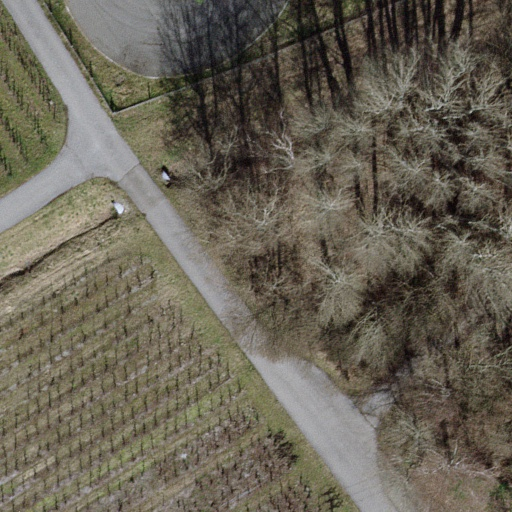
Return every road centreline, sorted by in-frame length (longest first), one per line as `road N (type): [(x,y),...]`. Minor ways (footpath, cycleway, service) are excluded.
road 1 (unclassified): [(385,511),(106,146)]
road 2 (track): [(511,347),(367,488)]
road 3 (unclassified): [(106,146),(17,0)]
road 4 (unclassified): [(106,146),(0,213)]
